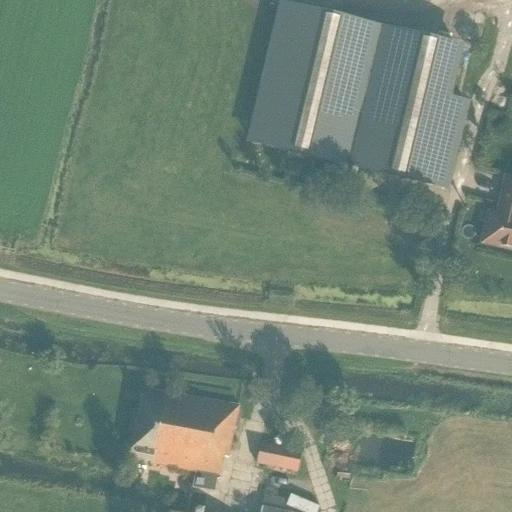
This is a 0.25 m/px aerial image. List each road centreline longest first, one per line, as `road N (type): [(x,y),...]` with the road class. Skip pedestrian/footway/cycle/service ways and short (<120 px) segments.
road 1 (tertiary): [(511,365),(147,317),(0,287)]
road 2 (track): [(262,396),(294,425),(330,511)]
